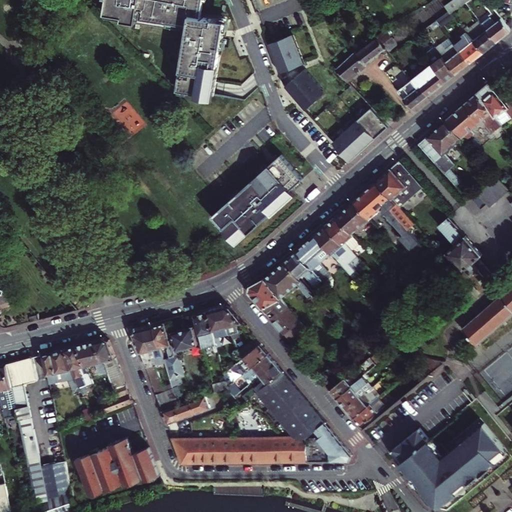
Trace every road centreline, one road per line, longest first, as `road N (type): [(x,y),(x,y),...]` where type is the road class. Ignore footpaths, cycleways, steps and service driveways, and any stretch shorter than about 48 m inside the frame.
road 1 (residential): [(113,318),(174,472),(384,473)]
road 2 (residential): [(384,473),(225,283)]
road 3 (secondary): [(341,188),(511,46)]
road 4 (residential): [(341,188),(282,120),(233,0)]
road 5 (secondary): [(225,283),(341,188)]
